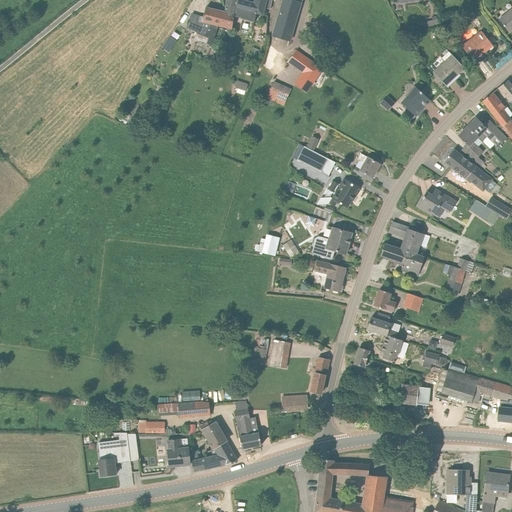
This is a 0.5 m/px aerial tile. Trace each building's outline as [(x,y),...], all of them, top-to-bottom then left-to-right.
[(234,15),(236,0),(227,0),(225,11),(225,13),(234,15)] [(265,9),(267,0),(254,0),(254,3),(239,0),(238,0),(235,17),(254,22),(257,15),(263,16),(265,9)] [(267,0),(265,9),(269,10),(271,0),(283,0),(274,37),(289,42),(301,0),(267,0)] [(231,29),(234,15),(225,13),(225,11),(222,11),(222,12),(205,8),(204,17),(191,13),(186,29),(191,31),(189,33),(206,43),(206,44),(211,46),(219,26),(231,29)] [(509,33),(511,30),(511,8),(498,20),(509,33)] [(473,61),(492,46),(481,32),(462,47),(473,61)] [(173,46),(177,41),(169,36),(166,41),(173,46)] [(296,51),(279,74),(306,93),(323,70),(296,51)] [(446,86),(464,69),(448,52),(442,58),(445,62),(433,72),(446,86)] [(511,83),(510,85),(507,81),(498,88),(511,104),(511,83)] [(290,90),(273,83),(266,98),(283,105),(290,90)] [(430,101),(423,94),(415,87),(400,104),(415,117),(430,101)] [(492,93),(482,101),(511,140),(511,124),(502,111),(505,109),(492,93)] [(381,101),(389,109),(395,101),(387,94),(381,101)] [(131,120),(136,123),(133,126),(137,128),(139,124),(144,127),(150,114),(137,107),(131,120)] [(118,120),(125,124),(129,118),(122,114),(118,120)] [(493,134),(476,118),(467,127),(477,138),(482,142),(487,138),(497,147),(506,138),(497,130),(493,134)] [(481,166),(485,162),(479,157),(483,153),(473,142),(477,138),(467,127),(458,136),(466,145),(461,150),(481,166)] [(312,137),(307,148),(313,151),(318,140),(312,137)] [(328,159),(306,147),(298,161),(320,173),(328,159)] [(487,178),(470,164),(453,150),(444,162),(458,174),(459,173),(479,188),(487,178)] [(353,171),(370,181),(372,177),(372,178),(380,165),(367,157),(367,158),(361,154),(357,160),(363,163),(360,170),(355,167),(353,171)] [(359,188),(343,179),(339,186),(338,185),(338,184),(333,181),(328,190),(333,193),(334,191),(336,192),(330,203),(335,206),(337,203),(347,208),(359,188)] [(492,181),(485,190),(489,193),(496,184),(492,181)] [(456,202),(435,189),(431,195),(426,192),(418,206),(434,215),(439,207),(450,213),(456,202)] [(506,219),(511,210),(491,197),(485,206),(486,207),(506,219)] [(485,206),(476,200),(469,210),(479,217),(486,207),(485,206)] [(405,238),(401,250),(415,255),(419,245),(426,248),(430,237),(423,234),(408,229),(409,228),(392,222),(388,232),(405,238)] [(326,249),(346,254),(352,234),(332,228),(326,249)] [(280,238),(267,235),(262,253),(275,257),(280,238)] [(286,243),(283,246),(291,258),(295,255),(286,243)] [(418,275),(424,258),(415,255),(401,250),(384,244),(380,256),(404,264),(402,269),(418,275)] [(464,271),(468,261),(460,259),(457,268),(464,271)] [(339,292),(345,268),(317,261),(315,271),(327,274),(324,288),(339,292)] [(467,270),(471,272),(475,263),(471,261),(467,270)] [(450,280),(460,283),(464,271),(457,268),(454,267),(450,280)] [(393,312),(396,303),(388,301),(391,294),(379,290),(373,306),(385,310),(385,309),(393,312)] [(423,299),(407,294),(403,307),(418,312),(423,299)] [(367,330),(386,336),(396,339),(398,333),(400,326),(391,323),(391,324),(388,323),(390,317),(377,313),(376,319),(371,317),(367,330)] [(455,338),(443,334),(440,344),(452,348),(455,338)] [(383,352),(381,358),(395,362),(396,357),(397,357),(402,341),(396,339),(386,336),(381,352),(383,352)] [(274,340),(270,365),(285,368),(290,343),(274,340)] [(432,341),(429,343),(427,348),(435,350),(437,342),(432,341)] [(265,362),(266,353),(267,347),(263,346),(259,346),(257,361),(265,362)] [(364,368),(369,351),(359,348),(354,365),(364,368)] [(439,355),(426,352),(423,362),(424,362),(423,367),(430,369),(431,364),(435,365),(435,366),(441,368),(444,358),(439,357),(439,355)] [(317,358),(311,391),(321,394),(329,360),(317,358)] [(462,361),(459,369),(470,372),(473,364),(462,361)] [(472,402),(477,404),(480,393),(492,396),(492,397),(495,384),(479,379),(479,380),(471,377),(472,376),(456,371),(456,373),(447,370),(441,393),(471,402),(472,402)] [(357,387),(344,383),(341,394),(361,401),(362,397),(364,389),(357,387)] [(498,409),(498,421),(511,422),(511,388),(496,383),(495,384),(492,397),(500,399),(499,407),(498,409)] [(401,384),(399,404),(416,405),(416,404),(425,405),(426,404),(428,404),(430,389),(424,388),(424,387),(401,384)] [(199,393),(181,394),(182,402),(200,400),(199,393)] [(283,411),(306,409),(305,396),(282,397),(283,411)] [(160,403),(160,412),(178,412),(178,402),(160,403)] [(178,404),(179,415),(179,419),(210,416),(209,403),(202,403),(201,402),(178,404)] [(234,412),(236,421),(241,449),(261,446),(258,433),(252,434),(249,419),(249,418),(247,409),(234,412)] [(213,448),(226,442),(215,422),(209,426),(207,423),(200,427),(213,448)] [(162,423),(146,423),(146,432),(163,432),(162,423)] [(135,434),(127,434),(130,462),(139,461),(135,434)] [(181,449),(180,439),(167,441),(168,450),(167,450),(169,467),(190,465),(188,448),(181,449)] [(226,442),(213,448),(211,449),(213,457),(199,460),(201,470),(226,465),(236,461),(226,442)] [(99,460),(101,476),(116,475),(114,463),(122,462),(120,443),(104,445),(106,460),(99,460)] [(386,477),(368,475),(369,465),(333,464),(333,461),(322,460),(320,473),(317,497),(314,511),(411,511),(413,502),(383,497),(386,477)] [(470,494),(470,483),(468,483),(468,471),(447,470),(446,494),(470,494)] [(486,477),(483,502),(494,503),(494,495),(498,496),(499,491),(507,492),(509,476),(500,475),(500,478),(486,477)] [(461,511),(439,501),(433,511),(461,511)]
